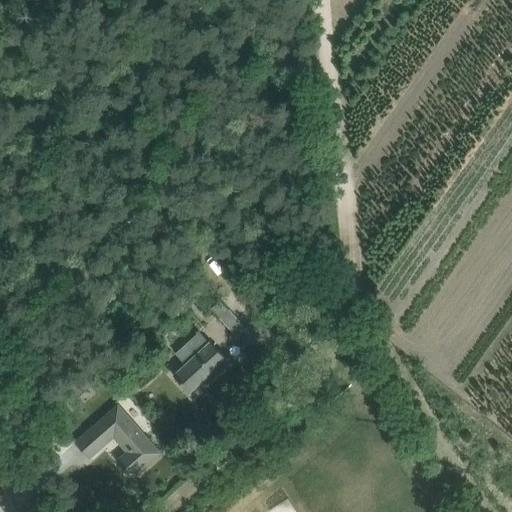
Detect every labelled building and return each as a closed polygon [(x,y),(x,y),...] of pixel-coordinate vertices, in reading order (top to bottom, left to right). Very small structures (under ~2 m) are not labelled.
[(305,260),(295,269),(301,275),(311,267),(305,260)] [(221,299),(212,308),(237,335),(246,326),(221,299)] [(229,362),(209,340),(173,375),(189,392),(203,379),(207,383),(229,362)] [(81,374),(69,385),(77,394),(89,384),(81,374)] [(159,452),(146,437),(118,405),(91,428),(76,442),(90,457),(114,435),(128,451),(118,460),(132,476),(159,452)]
